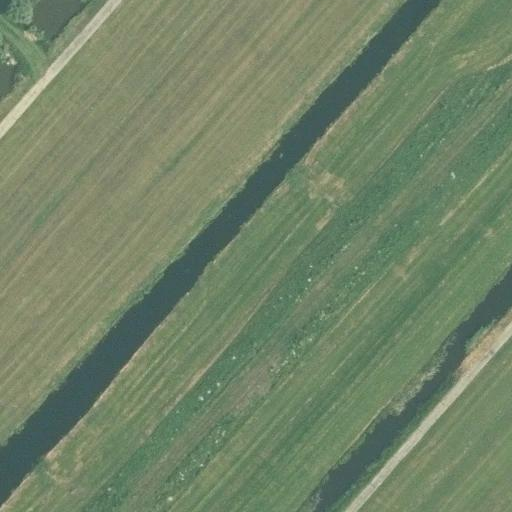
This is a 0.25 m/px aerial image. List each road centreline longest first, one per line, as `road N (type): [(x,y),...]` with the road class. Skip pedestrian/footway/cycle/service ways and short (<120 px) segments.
road 1 (track): [(352,511),(511,331)]
road 2 (track): [(0,127),(113,0)]
